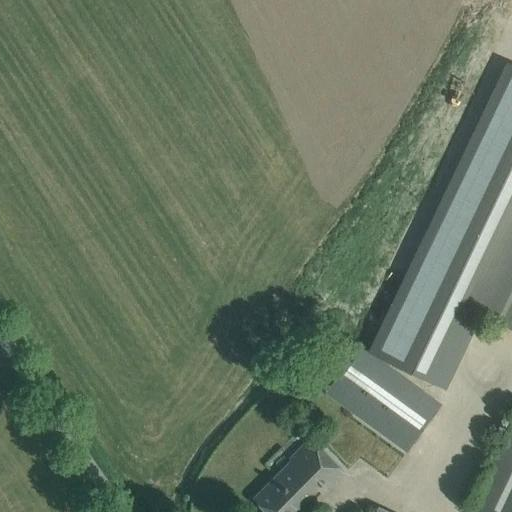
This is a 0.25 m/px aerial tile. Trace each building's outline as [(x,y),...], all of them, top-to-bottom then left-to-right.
[(511,66),(377,349),(448,383),(483,310),(465,302),(472,289),(511,204),(511,66)] [(511,511),(511,204),(472,289),(465,302),(483,310),(511,324),(511,424),(470,511),(511,511)] [(327,392),(352,409),(410,450),(441,405),(404,378),(407,374),(398,368),(395,372),(359,347),(327,392)] [(322,450),(340,467),(352,454),(388,480),(410,450),(352,409),(333,439),(322,450)] [(279,477),(278,475),(255,499),(267,511),(295,511),(340,467),(322,450),(312,441),(312,442),(316,446),(297,466),(279,477)]
